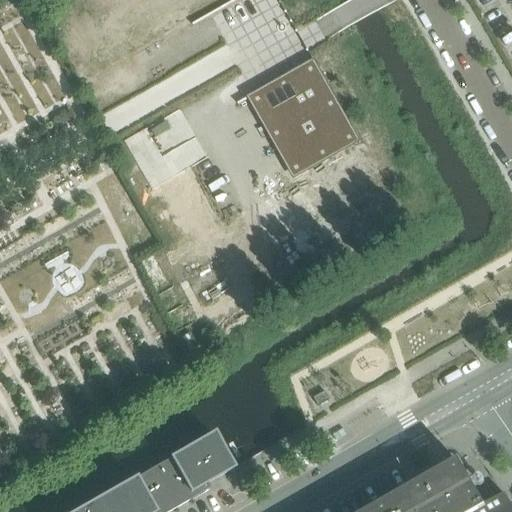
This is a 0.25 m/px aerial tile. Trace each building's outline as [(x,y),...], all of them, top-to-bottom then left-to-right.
[(314,63),(265,90),(275,109),(276,111),(277,113),(278,114),(279,116),(280,118),(281,120),(282,122),(282,124),(283,126),(283,128),(283,130),(283,133),(283,135),(283,137),(284,140),(285,142),(285,144),(286,146),(288,147),(289,149),(292,152),(295,154),(298,156),(301,157),(305,158),(307,158),(309,158),(311,158),(314,158),(316,157),(318,156),(320,156),(322,155),(324,153),(326,152),(327,151),(329,149),(330,147),(331,146),(332,144),(334,141),(335,139),(337,137),(340,135),(342,134),(351,129),(314,63)] [(360,145),(351,129),(342,134),(340,135),(337,137),(335,139),(334,141),(332,144),(331,146),(330,147),(329,149),(327,151),(326,152),(324,153),(322,155),(320,156),(318,156),(316,157),(314,158),(311,158),(309,158),(307,158),(305,158),(301,157),(298,156),(295,154),(292,152),(289,149),(288,147),(286,146),(285,144),(285,142),(284,140),(283,137),(283,135),(283,133),(283,130),(283,128),(283,126),(282,124),(282,122),(281,120),(280,118),(279,116),(278,114),(277,113),(276,111),(275,109),(265,90),(246,100),(293,183),(360,145)] [(330,402),(325,394),(313,400),(318,408),(324,405),(330,402)] [(207,486),(233,471),(213,436),(152,470),(175,510),(209,491),(207,486)] [(504,511),(511,507),(511,506),(505,496),(484,509),(458,464),(374,511),(504,511)] [(152,470),(92,505),(96,511),(172,511),(175,510),(152,470)]
